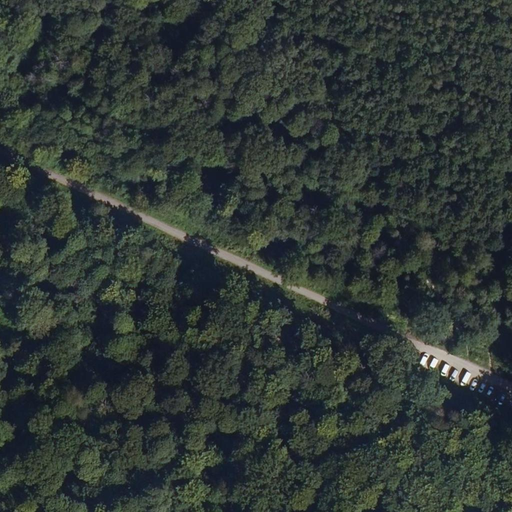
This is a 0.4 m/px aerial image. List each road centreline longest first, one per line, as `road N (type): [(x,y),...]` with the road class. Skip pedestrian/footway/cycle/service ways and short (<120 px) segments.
road 1 (track): [(0,149),(490,374)]
road 2 (track): [(490,374),(478,511)]
